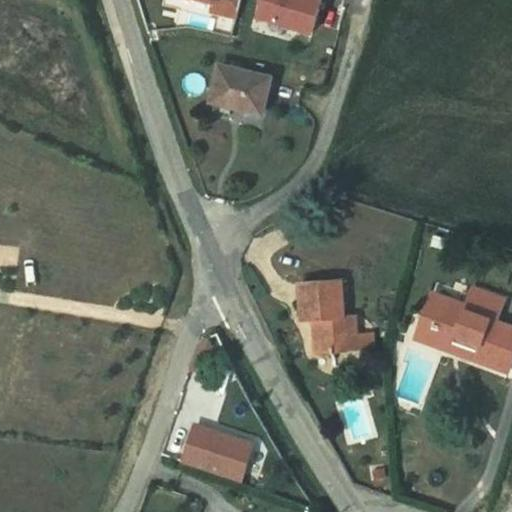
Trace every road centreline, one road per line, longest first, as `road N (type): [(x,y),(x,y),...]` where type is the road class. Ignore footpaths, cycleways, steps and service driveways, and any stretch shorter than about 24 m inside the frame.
road 1 (unclassified): [(221,280),(200,242),(117,0)]
road 2 (unclassified): [(350,511),(221,280)]
road 3 (residential): [(125,511),(187,333),(221,280)]
